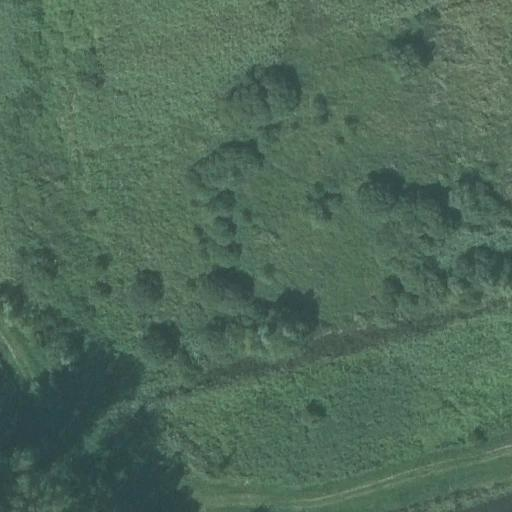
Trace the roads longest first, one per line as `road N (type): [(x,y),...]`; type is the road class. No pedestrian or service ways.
road 1 (track): [(511,448),(287,507),(236,505),(168,478)]
road 2 (track): [(0,338),(83,448),(168,478),(190,511)]
